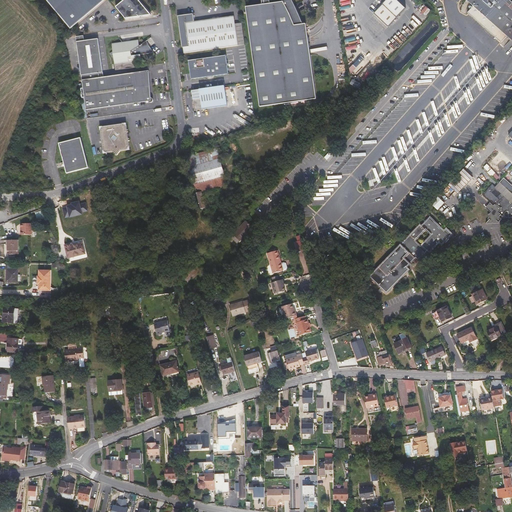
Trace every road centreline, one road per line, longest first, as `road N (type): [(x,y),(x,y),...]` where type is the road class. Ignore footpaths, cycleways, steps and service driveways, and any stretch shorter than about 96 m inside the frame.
road 1 (residential): [(73,463),(156,421),(318,376),(511,375)]
road 2 (unclassified): [(56,195),(179,144),(163,0)]
road 3 (residential): [(73,463),(226,511)]
